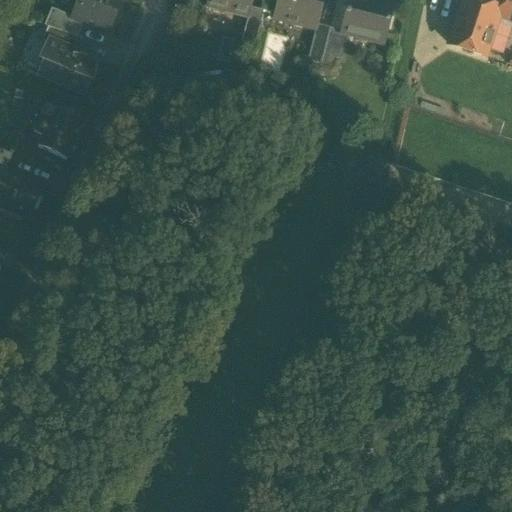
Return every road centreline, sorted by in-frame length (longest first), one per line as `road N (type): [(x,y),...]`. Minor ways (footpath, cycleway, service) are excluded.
road 1 (track): [(308,511),(415,0)]
road 2 (residential): [(0,342),(157,0)]
